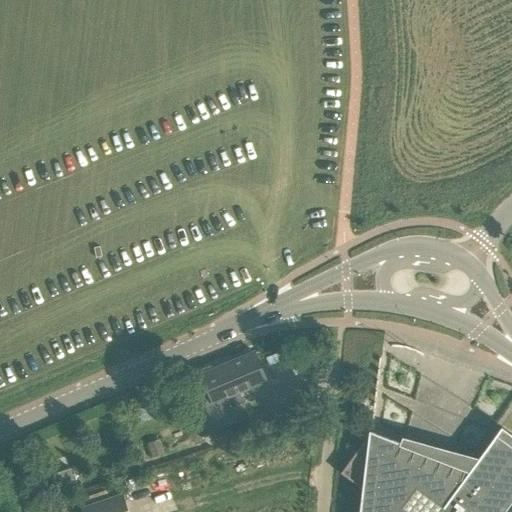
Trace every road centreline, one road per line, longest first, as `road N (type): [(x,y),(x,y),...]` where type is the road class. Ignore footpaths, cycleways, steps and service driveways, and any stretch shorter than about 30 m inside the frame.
road 1 (secondary): [(0,430),(266,311)]
road 2 (secondary): [(438,249),(389,251),(266,311)]
road 3 (residential): [(337,361),(320,511)]
road 4 (secondary): [(266,311),(390,303)]
